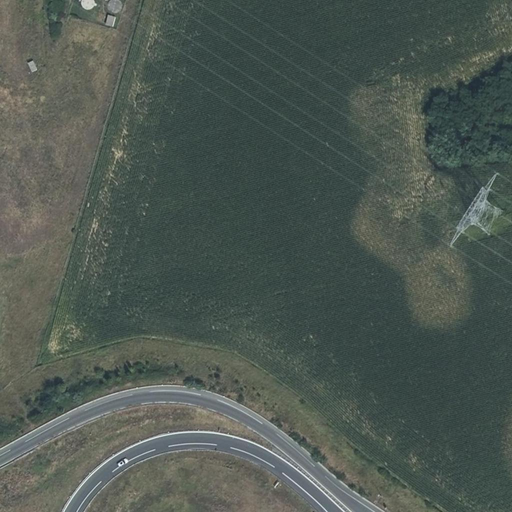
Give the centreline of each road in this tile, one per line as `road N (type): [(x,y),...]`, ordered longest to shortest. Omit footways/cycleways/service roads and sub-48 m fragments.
road 1 (motorway): [(361,511),(261,428),(182,396),(104,407),(0,460)]
road 2 (motorway): [(71,511),(124,457),(194,438),(264,455),(333,511)]
